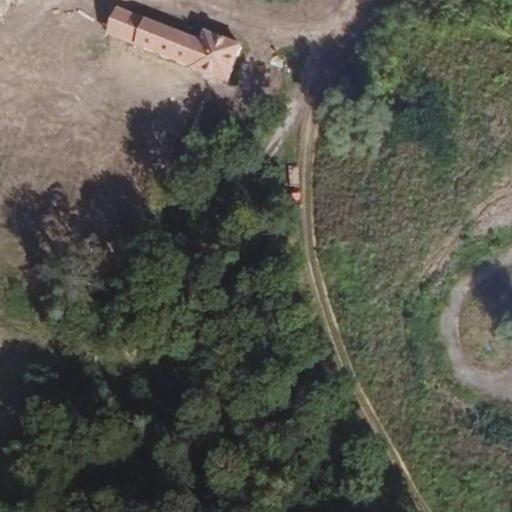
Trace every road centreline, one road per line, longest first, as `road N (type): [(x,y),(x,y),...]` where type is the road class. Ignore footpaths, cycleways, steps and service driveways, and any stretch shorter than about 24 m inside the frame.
road 1 (track): [(358,0),(287,160),(316,295),(424,511)]
road 2 (track): [(287,160),(172,317),(91,461),(72,511)]
